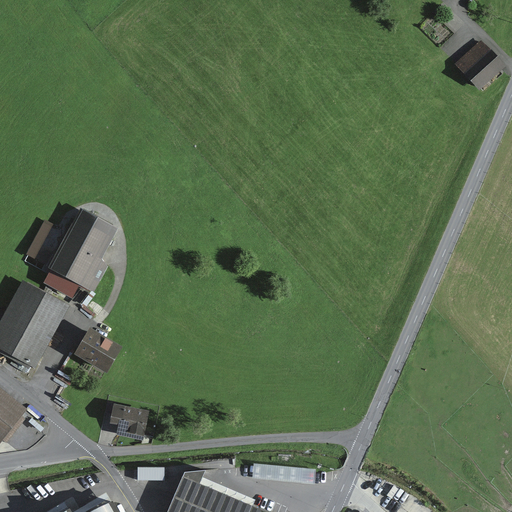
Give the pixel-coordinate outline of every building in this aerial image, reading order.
[(484,40),(460,62),(483,86),(507,64),(484,40)] [(119,222),(85,204),(52,266),(96,289),(112,259),(102,254),(119,222)] [(24,278),(0,322),(0,345),(37,365),(70,302),(24,278)] [(125,343),(94,326),(82,348),(113,365),(125,343)] [(0,438),(1,439),(29,404),(0,381),(0,438)] [(119,401),(115,418),(121,419),(120,430),(147,435),(152,407),(119,401)] [(163,468),(139,468),(139,479),(163,479),(163,468)] [(266,511),(200,484),(205,470),(185,472),(167,511),(266,511)] [(121,511),(112,495),(83,511),(76,499),(52,511),(121,511)]
